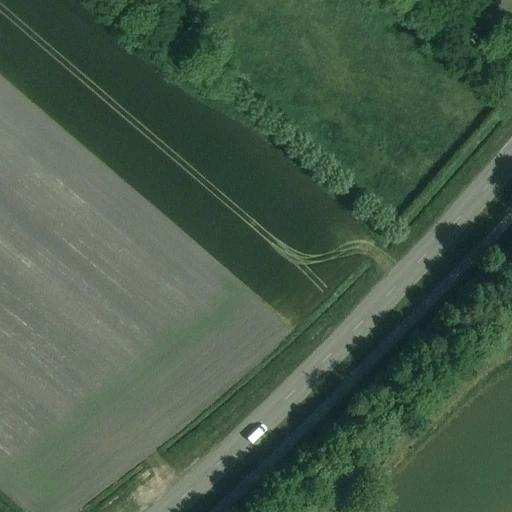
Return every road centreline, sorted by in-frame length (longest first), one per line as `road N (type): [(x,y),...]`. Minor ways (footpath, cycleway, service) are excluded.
road 1 (tertiary): [(166,511),(325,356),(511,153)]
road 2 (track): [(511,78),(419,0)]
